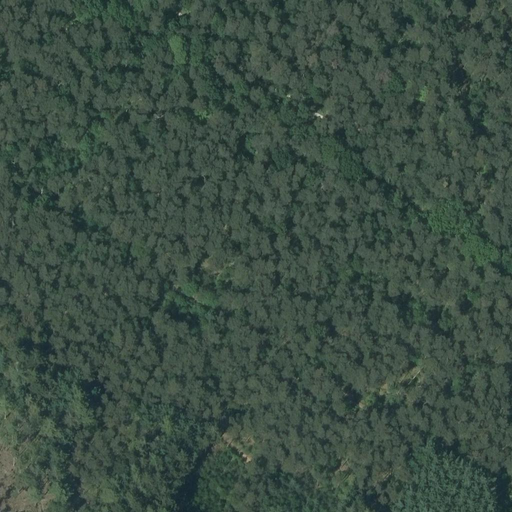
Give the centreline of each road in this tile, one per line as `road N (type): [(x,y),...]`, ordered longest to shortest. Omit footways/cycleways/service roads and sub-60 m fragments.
road 1 (track): [(0,177),(511,500)]
road 2 (track): [(511,275),(84,0)]
